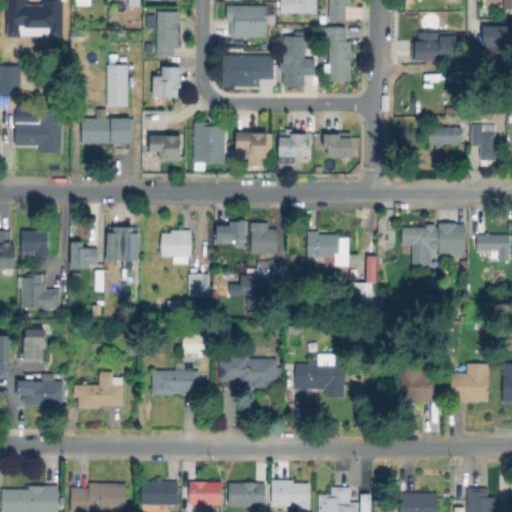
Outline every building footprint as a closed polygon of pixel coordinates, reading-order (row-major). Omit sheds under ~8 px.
[(316,0),(316,13),(282,12),(282,0),(316,0)] [(350,0),(350,20),(329,20),(329,0),(350,0)] [(267,6),(267,36),(235,36),(235,22),(228,22),(228,6),(267,6)] [(178,11),(177,47),(172,47),(172,55),(155,55),(155,11),(178,11)] [(351,28),(350,76),(348,76),(348,81),(328,80),(329,34),(324,34),(324,28),(351,28)] [(507,28),(507,53),(485,53),(485,28),(507,28)] [(454,33),(454,59),(413,59),(413,45),(419,45),(419,32),(454,33)] [(308,40),(307,60),(313,60),(313,78),(302,78),(301,84),(281,84),(281,55),(288,55),(288,40),(308,40)] [(273,56),(273,80),(257,80),(257,86),(223,86),(223,56),(273,56)] [(471,63),(469,82),(448,80),(449,62),(471,63)] [(127,63),(127,100),(108,100),(108,63),(127,63)] [(0,64),(21,64),(21,94),(0,93),(0,64)] [(178,70),(178,94),(156,94),(156,76),(162,76),(162,70),(178,70)] [(63,115),(63,152),(44,151),(44,147),(16,147),(16,122),(40,122),(40,115),(63,115)] [(134,117),(134,139),(131,139),(132,142),(129,142),(129,147),(113,147),(113,143),(82,142),(82,116),(134,117)] [(225,125),(225,160),(194,160),(195,120),(209,120),(209,125),(225,125)] [(495,129),(495,160),(480,160),(480,145),(471,145),(471,124),(483,124),(483,129),(495,129)] [(461,126),(461,142),(453,142),(453,144),(443,144),(443,148),(435,148),(435,143),(429,143),(429,126),(461,126)] [(265,132),(265,156),(238,156),(238,132),(265,132)] [(304,132),(304,156),(281,155),(281,132),(304,132)] [(350,133),(350,155),(328,155),(328,133),(350,133)] [(180,137),(179,157),(165,157),(165,152),(151,151),(151,137),(180,137)] [(245,224),(245,238),(219,238),(219,225),(232,225),(232,216),(245,216),(245,224)] [(277,229),(277,253),(249,252),(249,224),(269,224),(269,229),(277,229)] [(464,225),(464,253),(435,252),(435,243),(430,243),(429,266),(412,265),(412,246),(404,246),(404,226),(451,226),(451,225),(464,225)] [(48,229),(49,249),(50,249),(50,256),(37,256),(37,258),(22,258),(21,230),(48,229)] [(138,229),(138,258),(109,258),(109,229),(138,229)] [(191,229),(191,256),(162,256),(162,233),(171,233),(171,229),(191,229)] [(349,236),(349,265),(335,265),(335,256),(308,256),(308,229),(329,229),(329,233),(339,233),(339,236),(349,236)] [(0,231),(11,232),(11,243),(15,243),(15,266),(0,266),(0,231)] [(489,232),(489,234),(510,234),(509,260),(499,260),(499,249),(477,249),(477,234),(486,234),(485,232),(489,232)] [(97,257),(97,259),(89,259),(89,267),(73,267),(73,266),(71,266),(71,237),(81,237),(81,247),(97,247),(97,257)] [(372,252),(372,267),(369,267),(369,277),(357,277),(357,261),(364,261),(364,252),(372,252)] [(207,273),(207,295),(188,295),(189,273),(207,273)] [(263,274),(263,311),(247,311),(247,294),(229,294),(230,283),(241,283),(241,274),(263,274)] [(61,288),(61,307),(23,306),(23,277),(42,277),(42,288),(61,288)] [(372,283),(371,310),(354,310),(355,283),(372,283)] [(467,308),(467,316),(455,316),(456,307),(467,308)] [(42,330),(42,360),(26,360),(27,330),(42,330)] [(205,335),(205,351),(184,351),(184,335),(205,335)] [(9,363),(9,374),(0,374),(0,338),(9,338),(9,363)] [(137,344),(137,355),(128,355),(128,344),(137,344)] [(277,357),(277,383),(269,383),(269,387),(252,386),(252,383),(237,383),(237,379),(220,379),(220,353),(250,353),(250,357),(277,357)] [(439,372),(439,401),(401,400),(402,361),(424,362),(424,372),(439,372)] [(489,361),(488,400),(451,399),(451,372),(467,372),(467,361),(489,361)] [(511,361),(511,400),(503,400),(503,361),(511,361)] [(345,390),(345,397),(326,397),(326,390),(296,390),(297,363),(345,363),(345,390)] [(199,369),(199,391),(175,390),(175,394),(152,394),(153,369),(199,369)] [(123,376),(123,384),(124,384),(124,404),(99,404),(99,407),(78,407),(78,396),(74,396),(74,383),(99,384),(99,370),(113,370),(113,376),(123,376)] [(284,387),(284,371),(293,371),(293,387),(284,387)] [(64,380),(63,404),(49,404),(49,407),(41,407),(41,404),(25,404),(25,393),(14,393),(14,380),(32,380),(32,379),(64,380)] [(162,477),(162,481),(178,481),(178,505),(142,504),(141,481),(156,481),(156,477),(162,477)] [(309,482),(309,504),(273,504),(273,479),(293,479),(293,482),(309,482)] [(221,480),(221,504),(185,504),(185,480),(221,480)] [(127,483),(126,511),(108,511),(71,511),(72,485),(89,486),(90,482),(127,483)] [(266,482),(266,505),(259,505),(259,511),(250,511),(250,506),(229,505),(229,482),(266,482)] [(495,495),(495,511),(467,511),(467,487),(489,487),(488,495),(495,495)] [(58,488),(57,511),(2,511),(3,488),(58,488)] [(359,503),(358,511),(320,511),(320,497),(332,497),(332,490),(333,490),(351,490),(351,503),(359,503)] [(357,511),(367,511),(368,493),(358,492),(357,511)] [(437,493),(436,511),(400,511),(400,492),(437,493)]
